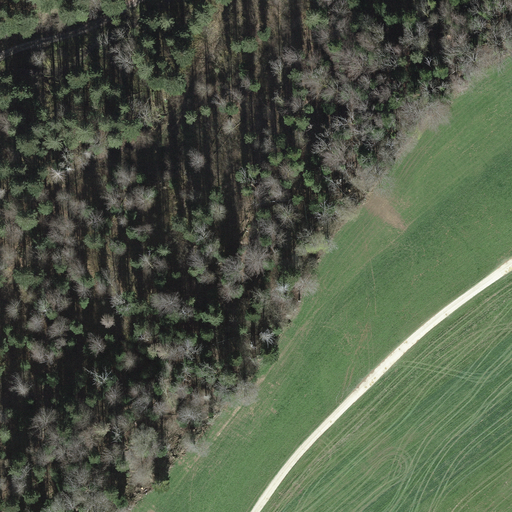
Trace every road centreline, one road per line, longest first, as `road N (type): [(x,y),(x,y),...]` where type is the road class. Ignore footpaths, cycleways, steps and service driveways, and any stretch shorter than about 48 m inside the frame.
road 1 (track): [(0,284),(83,161),(152,145),(176,128),(233,0)]
road 2 (track): [(511,263),(399,350),(303,446),(255,511)]
road 3 (track): [(0,53),(104,23),(138,0)]
